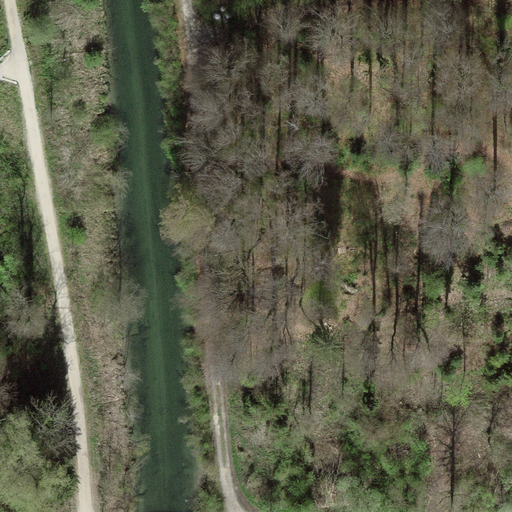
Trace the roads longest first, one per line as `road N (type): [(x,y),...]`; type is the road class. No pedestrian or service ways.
road 1 (track): [(190,0),(209,312),(237,511)]
road 2 (track): [(22,65),(63,268),(90,511)]
